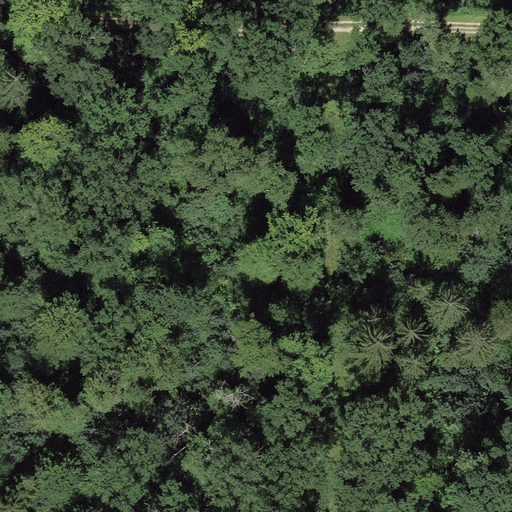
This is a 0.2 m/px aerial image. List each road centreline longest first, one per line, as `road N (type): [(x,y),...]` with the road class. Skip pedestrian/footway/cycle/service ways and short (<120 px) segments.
road 1 (track): [(326,511),(327,26),(511,32)]
road 2 (track): [(0,17),(327,26)]
